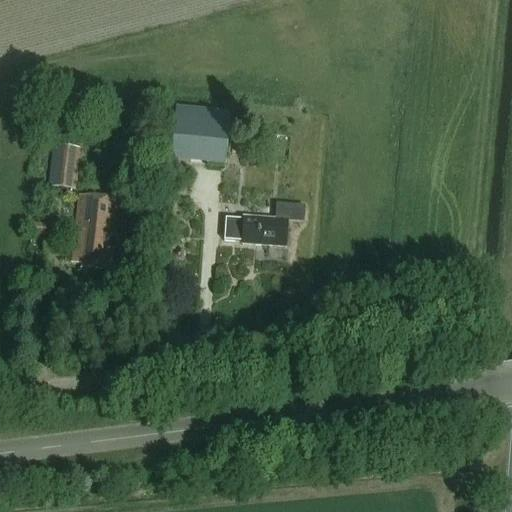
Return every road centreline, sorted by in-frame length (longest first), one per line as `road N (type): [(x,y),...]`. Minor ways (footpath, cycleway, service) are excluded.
road 1 (unclassified): [(0,455),(511,394)]
road 2 (residential): [(0,389),(69,385),(305,322)]
